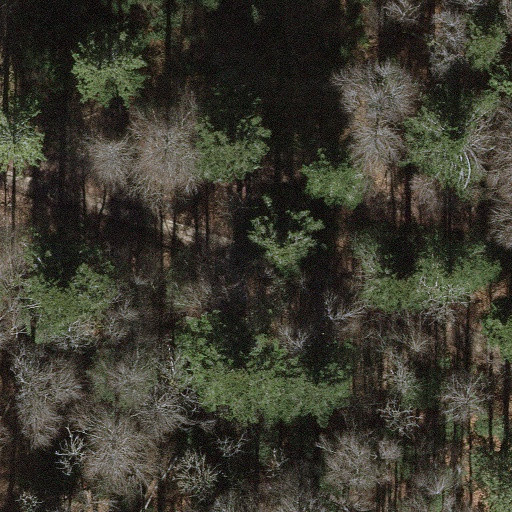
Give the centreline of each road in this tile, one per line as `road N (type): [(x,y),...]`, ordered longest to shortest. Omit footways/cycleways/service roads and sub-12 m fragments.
road 1 (track): [(511,359),(0,161)]
road 2 (track): [(0,155),(511,216)]
